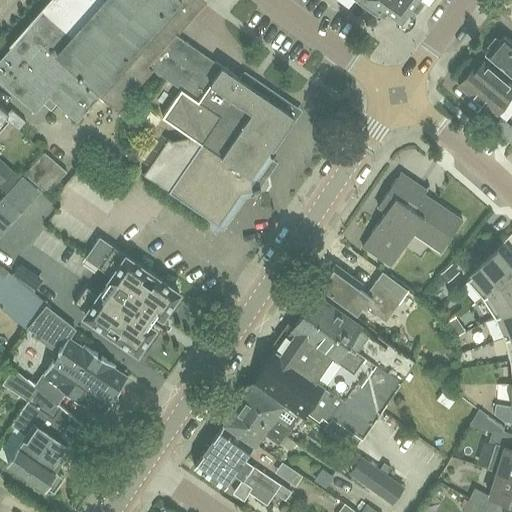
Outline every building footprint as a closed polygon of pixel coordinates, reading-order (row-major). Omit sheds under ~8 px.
[(51,0),(12,45),(13,46),(0,60),(0,78),(36,110),(50,94),(78,118),(101,92),(107,98),(106,99),(117,108),(150,71),(148,69),(146,68),(147,67),(175,35),(174,34),(178,30),(179,31),(205,1),(203,0),(51,0)] [(413,12),(421,0),(364,0),(372,5),(375,1),(397,18),(413,12)] [(189,44),(175,35),(147,67),(165,79),(166,78),(181,89),(162,117),(190,136),(189,138),(171,141),(168,139),(143,174),(204,216),(205,225),(214,231),(223,229),(232,216),(231,216),(235,213),(237,211),(240,207),(242,204),(243,200),(256,197),(261,190),(257,177),(269,160),(268,151),(292,117),(214,62),(215,61),(189,44)] [(511,42),(503,35),(491,49),(489,47),(483,54),(511,78),(511,42)] [(494,116),(511,93),(511,88),(481,62),(476,68),(473,66),(457,85),(458,86),(494,116)] [(7,113),(0,106),(0,124),(6,118),(18,129),(26,121),(11,108),(7,113)] [(498,132),(511,143),(511,125),(507,122),(498,132)] [(48,194),(66,171),(44,152),(24,175),(48,194)] [(0,186),(6,192),(18,178),(0,161),(0,186)] [(441,250),(461,220),(422,194),(425,189),(400,172),(377,207),(385,213),(414,232),(441,250)] [(0,237),(41,192),(23,176),(0,201),(0,237)] [(391,266),(414,232),(385,213),(362,246),(391,266)] [(125,257),(100,239),(87,257),(112,275),(108,280),(111,282),(108,287),(165,328),(166,326),(166,325),(166,324),(166,323),(166,322),(166,321),(165,320),(165,319),(163,318),(162,317),(180,293),(126,255),(125,257)] [(482,296),(511,274),(511,267),(496,249),(466,278),(482,296)] [(458,270),(452,263),(440,273),(446,280),(458,270)] [(320,286),(346,305),(358,313),(363,305),(375,314),(386,321),(408,291),(382,272),(367,293),(360,288),(362,284),(335,265),(332,269),(320,286)] [(3,278),(0,275),(0,306),(24,328),(44,305),(8,273),(3,278)] [(494,316),(511,307),(511,274),(482,296),(494,316)] [(165,328),(108,287),(104,291),(101,290),(84,316),(138,354),(154,329),(156,330),(157,331),(158,331),(159,331),(160,331),(162,330),(163,330),(164,329),(165,328)] [(356,350),(400,381),(403,377),(407,371),(414,361),(390,343),(387,348),(368,334),(368,332),(315,294),(314,295),(313,295),(312,295),(311,295),(310,295),(309,296),(309,297),(308,298),(308,299),(308,300),(309,300),(309,301),(310,301),(308,304),(306,304),(305,304),(304,304),(303,305),(302,306),(302,307),(302,308),(302,309),(302,310),(303,311),(302,312),(335,336),(333,339),(354,353),(356,350)] [(67,337),(70,338),(76,329),(46,305),(27,328),(36,333),(34,336),(57,352),(67,337)] [(503,338),(511,334),(511,307),(494,316),(503,338)] [(354,353),(333,339),(335,336),(302,312),(275,351),(324,385),(339,363),(344,367),(346,364),(364,377),(359,383),(355,380),(342,398),(373,420),(400,381),(356,350),(354,353)] [(509,360),(511,359),(511,334),(503,338),(509,360)] [(67,337),(57,352),(43,374),(58,384),(56,386),(86,407),(88,404),(103,414),(113,399),(118,398),(118,392),(127,377),(113,367),(114,364),(84,344),(82,347),(70,338),(67,337)] [(305,411),(324,385),(275,351),(254,380),(302,415),(305,411)] [(324,385),(305,411),(318,420),(321,416),(327,420),(342,398),(355,380),(359,383),(364,377),(346,364),(344,367),(339,363),(324,385)] [(26,379),(12,368),(1,383),(27,400),(10,426),(25,435),(7,462),(42,486),(43,485),(53,491),(63,477),(53,470),(57,464),(65,464),(69,458),(66,450),(67,448),(53,438),(70,414),(57,403),(27,378),(26,379)] [(412,375),(407,371),(403,377),(408,381),(412,375)] [(511,383),(511,406),(495,404),(494,414),(504,422),(511,422),(511,383)] [(300,417),(287,409),(251,384),(251,385),(247,384),(242,391),(244,395),(239,402),(284,434),(287,436),(300,417)] [(449,407),(458,393),(447,385),(438,399),(449,407)] [(405,400),(398,396),(394,402),(400,407),(405,400)] [(284,434),(239,402),(233,410),(230,410),(224,418),(226,421),(224,423),(254,444),(262,432),(278,443),(279,442),(291,450),(297,443),(287,436),(284,434)] [(274,492),(278,486),(242,460),(252,447),(222,426),(208,446),(274,492)] [(498,472),(511,475),(511,434),(494,429),(490,442),(496,444),(488,469),(498,472)] [(274,492),(208,446),(193,467),(223,488),(232,476),(249,488),(246,492),(265,505),(274,492)] [(350,473),(377,492),(388,476),(361,457),(350,473)] [(511,475),(498,472),(490,497),(476,489),(469,501),(492,511),(498,511),(503,501),(511,503),(511,475)] [(492,511),(469,501),(463,511),(492,511)]
